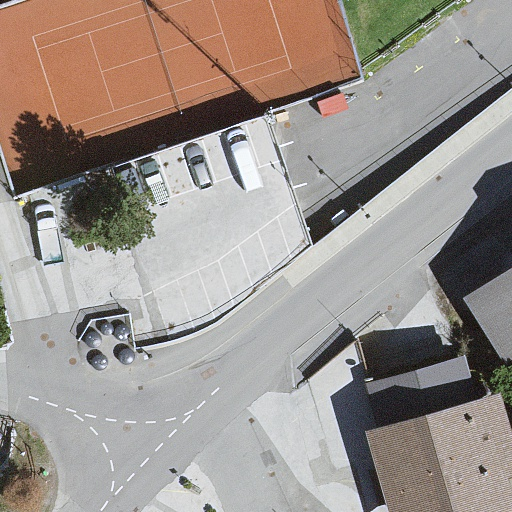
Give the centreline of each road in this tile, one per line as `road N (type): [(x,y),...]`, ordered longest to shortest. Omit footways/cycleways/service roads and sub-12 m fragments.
road 1 (residential): [(511,147),(140,447)]
road 2 (residential): [(140,447),(47,397),(0,386)]
